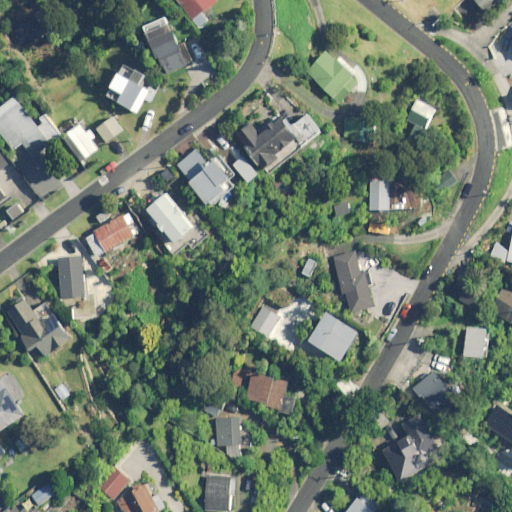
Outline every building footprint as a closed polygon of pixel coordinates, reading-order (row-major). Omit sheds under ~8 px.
[(219,1),(217,0),(179,0),(194,20),(219,1)] [(501,0),(476,0),(489,12),(501,0)] [(190,64),(171,25),(151,35),(170,74),(190,64)] [(361,82),(328,49),(308,70),(341,103),(361,82)] [(152,76),(127,62),(108,95),(139,113),(148,98),(153,101),(161,87),(150,81),(152,76)] [(53,144),(17,96),(0,108),(0,118),(1,120),(0,120),(0,128),(15,149),(24,143),(35,157),(53,144)] [(437,109),(417,100),(409,117),(428,127),(437,109)] [(125,130),(115,116),(98,129),(108,142),(125,130)] [(299,137),(281,116),(262,133),(253,123),(240,134),(249,144),(247,146),(267,169),(281,157),(279,155),(299,137)] [(367,117),(343,118),(344,143),(368,142),(367,117)] [(99,149),(82,125),(69,134),(87,158),(99,149)] [(212,165),(199,149),(180,164),(212,204),(230,190),(225,184),(236,175),(221,157),(212,165)] [(0,170),(9,164),(0,150),(0,201),(6,198),(0,189),(0,170)] [(261,173),(246,155),(236,164),(251,182),(261,173)] [(391,179),(371,179),(371,209),(419,209),(419,179),(391,179)] [(208,237),(198,226),(170,193),(150,210),(179,243),(189,235),(198,245),(208,237)] [(143,231),(130,210),(88,236),(101,257),(143,231)] [(511,241),(511,247),(495,244),(492,257),(511,261),(511,241)] [(361,273),(354,250),(330,257),(341,293),(347,291),(353,312),(374,306),(364,272),(361,273)] [(87,295),(82,255),(60,258),(66,298),(87,295)] [(317,262),(309,258),(302,272),(309,276),(317,262)] [(511,286),(507,283),(491,309),(511,322),(511,286)] [(480,294),(468,286),(460,299),(472,307),(480,294)] [(43,324),(26,298),(7,311),(34,350),(41,345),(49,356),(73,339),(56,315),(43,324)] [(360,332),(327,311),(309,341),(343,361),(360,332)] [(487,328),(468,326),(465,356),(484,358),(487,328)] [(454,394),(432,372),(416,389),(435,407),(454,394)] [(275,380),(275,377),(257,375),(253,401),(270,404),(270,406),(284,408),(288,382),(275,380)] [(72,393),(65,383),(57,389),(65,399),(72,393)] [(0,434),(27,415),(8,388),(0,393),(0,459),(10,452),(0,437),(0,434)] [(446,456),(422,414),(404,424),(411,435),(384,450),(402,481),(446,456)] [(243,456),(241,415),(217,415),(218,445),(228,445),(228,457),(243,456)] [(131,481),(119,470),(103,488),(115,499),(131,481)] [(235,477),(208,476),(207,510),(233,511),(235,477)] [(60,492),(52,481),(35,494),(42,505),(60,492)] [(156,499),(145,481),(117,499),(125,511),(159,511),(168,506),(161,495),(156,499)] [(383,511),(361,495),(347,511),(383,511)]
